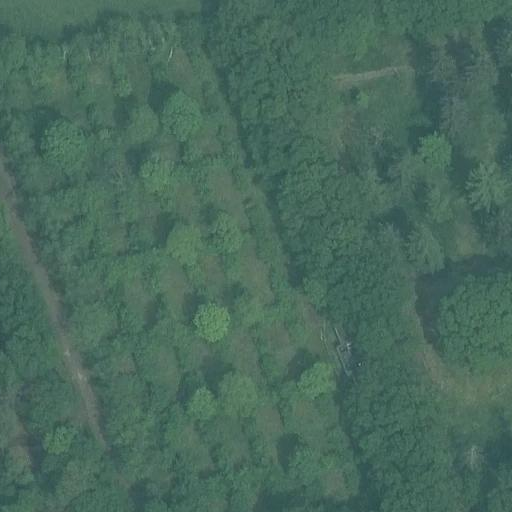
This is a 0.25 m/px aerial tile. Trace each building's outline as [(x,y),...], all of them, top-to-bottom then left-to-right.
[(361,63),(380,60),(378,42),(359,45),(361,63)] [(339,45),(322,45),(322,64),(339,64),(339,45)] [(120,71),(125,88),(144,82),(139,66),(120,71)] [(87,102),(106,97),(100,76),(81,82),(87,102)] [(0,97),(0,115),(19,111),(15,94),(0,97)] [(147,119),(154,139),(173,132),(166,112),(147,119)] [(197,159),(200,178),(219,175),(216,156),(197,159)] [(50,176),(29,182),(36,203),(56,196),(50,176)] [(160,260),(176,255),(171,238),(154,243),(160,260)] [(61,258),(68,279),(88,272),(81,251),(61,258)] [(172,272),(156,277),(161,295),(177,290),(172,272)] [(137,277),(112,284),(118,305),(143,297),(137,277)] [(367,313),(348,320),(333,326),(342,350),(337,351),(347,377),(351,375),(360,399),(395,386),(387,367),(379,364),(378,364),(369,341),(370,340),(374,332),(367,313)] [(115,333),(87,343),(95,363),(123,352),(115,333)] [(107,380),(112,397),(129,392),(123,375),(107,380)] [(285,381),(290,400),(307,395),(302,376),(285,381)] [(126,435),(145,429),(140,415),(121,422),(126,435)] [(352,447),(356,461),(376,455),(372,441),(352,447)] [(145,471),(165,467),(160,447),(141,452),(145,471)] [(318,455),(302,460),(307,474),(323,468),(318,455)] [(237,462),(243,490),(260,486),(253,458),(237,462)] [(200,474),(204,498),(220,495),(216,471),(200,474)] [(511,479),(492,482),(496,509),(511,507),(511,479)]
